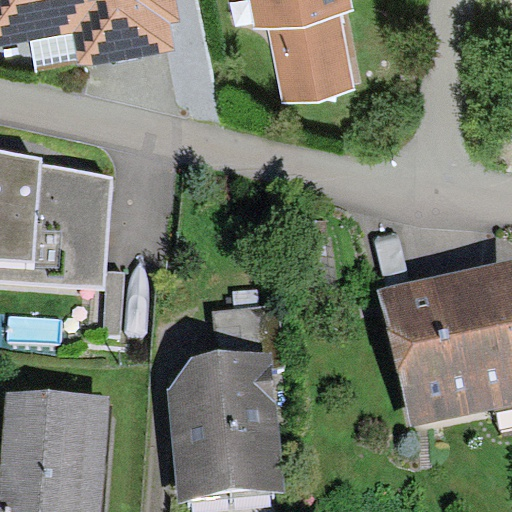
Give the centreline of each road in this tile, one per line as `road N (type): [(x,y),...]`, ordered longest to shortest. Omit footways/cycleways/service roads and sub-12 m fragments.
road 1 (residential): [(431,192),(0,105)]
road 2 (residential): [(457,0),(431,192)]
